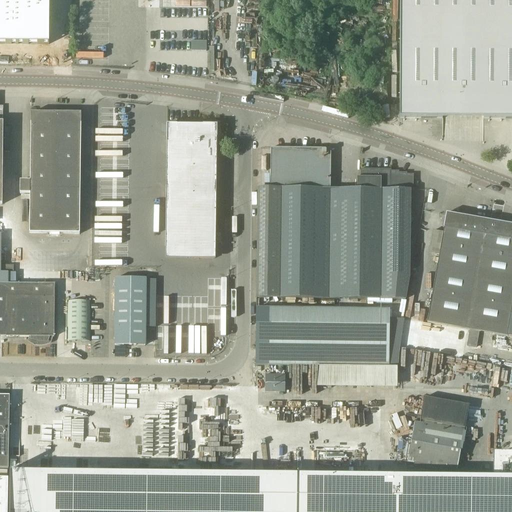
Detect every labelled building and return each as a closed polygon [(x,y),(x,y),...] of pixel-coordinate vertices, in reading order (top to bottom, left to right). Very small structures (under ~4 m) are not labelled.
[(0,0),(0,44),(48,45),(48,0),(0,0)] [(142,0),(142,39),(183,39),(183,0),(142,0)] [(511,0),(399,0),(399,118),(511,119),(511,0)] [(31,113),(30,182),(19,182),(19,194),(30,194),(29,234),(79,234),(80,114),(31,113)] [(166,192),(165,246),(168,246),(168,253),(181,253),(181,246),(215,246),(216,125),(166,125),(166,134),(166,192)] [(330,149),(270,148),(270,188),(257,188),(256,298),(400,300),(409,279),(410,192),(414,192),(413,192),(413,176),(406,176),(406,173),(398,173),(398,171),(390,171),(390,170),(360,169),(360,178),(357,178),(357,182),(360,182),(360,189),(330,189),(330,149)] [(511,225),(446,214),(427,323),(506,337),(511,301),(511,225)] [(146,279),(115,278),(114,345),(145,345),(146,279)] [(0,283),(0,336),(30,337),(29,340),(31,340),(33,341),(37,342),(39,342),(41,343),(43,343),(45,343),(47,343),(49,342),(48,342),(49,337),(54,337),(54,284),(0,283)] [(90,301),(68,301),(67,341),(90,341),(90,301)] [(390,307),(256,306),(255,365),(317,365),(317,385),(397,386),(398,324),(390,324),(390,307)] [(151,338),(170,339),(170,315),(158,315),(158,331),(151,331),(151,338)] [(285,393),(285,375),(265,375),(265,392),(285,393)] [(0,468),(8,469),(9,396),(0,395),(0,468)] [(413,428),(407,462),(457,471),(461,448),(462,448),(465,432),(464,432),(468,406),(424,398),(419,423),(414,422),(414,423),(410,422),(409,428),(413,428)] [(252,424),(252,433),(260,433),(260,425),(252,424)] [(12,473),(11,511),(511,511),(511,457),(496,457),(496,478),(137,474),(12,473)]
